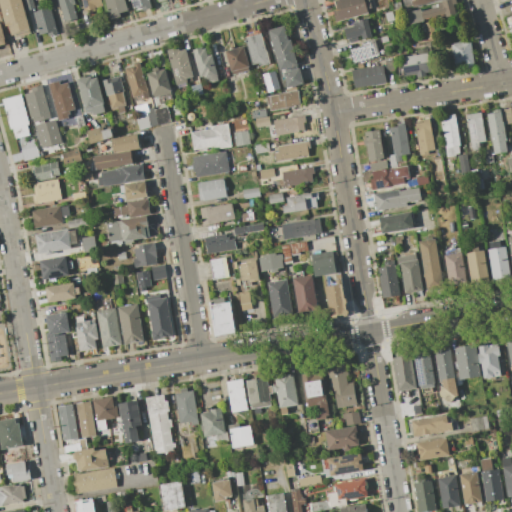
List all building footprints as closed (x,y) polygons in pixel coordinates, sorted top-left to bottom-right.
[(0,0),(21,0),(30,33),(12,38),(11,34),(10,34),(8,25),(5,26),(0,7),(0,0)] [(32,0),(35,9),(26,12),(23,0),(32,0)] [(74,0),(75,4),(73,5),(77,19),(64,22),(58,0),(74,0)] [(100,0),(102,6),(83,11),(80,0),(100,0)] [(124,0),(127,11),(119,13),(120,15),(109,18),(104,0),(124,0)] [(149,0),(151,7),(142,9),(141,7),(133,9),(131,1),(129,1),(128,0),(149,0)] [(367,13),(335,22),(331,10),(334,9),(332,0),(367,0),(370,8),(365,9),(367,13)] [(442,0),(455,0),(456,3),(452,4),(455,14),(445,17),(444,13),(422,19),(423,20),(408,25),(405,12),(419,8),(420,10),(436,6),(435,2),(442,0)] [(50,7),(57,33),(48,35),(47,33),(39,35),(33,12),(50,7)] [(390,11),(393,20),(386,22),(383,13),(390,11)] [(370,37),(361,39),(360,35),(345,39),(342,29),(352,27),(351,23),(357,21),(357,20),(365,18),(370,37)] [(430,21),(434,36),(428,38),(426,30),(423,30),(422,23),(430,21)] [(268,30),(283,26),(286,36),(289,35),(297,66),(279,71),(268,30)] [(244,38),(261,33),(265,51),(268,50),(271,63),(260,66),(259,63),(251,65),(244,38)] [(386,35),(387,41),(380,43),(379,37),(386,35)] [(374,39),(379,56),(353,64),(349,49),(362,46),(361,43),(374,39)] [(475,67),(467,69),(467,66),(454,68),(453,58),(445,59),(444,51),(452,50),(450,43),(470,40),(475,67)] [(224,51),(244,45),(250,66),(249,67),(249,69),(232,74),(231,72),(230,72),(224,51)] [(166,50),(178,47),(179,50),(187,48),(195,80),(176,85),(166,50)] [(192,50),(202,47),(202,49),(205,48),(207,55),(213,54),(219,75),(218,75),(219,80),(206,84),(204,76),(199,78),(192,50)] [(427,53),(431,75),(416,77),(416,74),(403,76),(402,67),(403,66),(401,57),(427,53)] [(392,60),(394,71),(387,72),(385,61),(392,60)] [(150,97),(140,99),(139,95),(132,97),(124,68),(133,66),(132,63),(140,61),(150,97)] [(383,65),(386,81),(354,87),(351,70),(383,65)] [(172,92),(153,98),(146,73),(166,68),(172,92)] [(282,73),(300,68),(304,83),(286,87),(282,73)] [(262,74),(267,92),(279,89),(274,71),(262,74)] [(77,79),(91,76),(91,78),(97,77),(104,103),(103,104),(105,113),(91,116),(90,112),(86,113),(77,79)] [(102,81),(120,76),(123,91),(122,91),(126,107),(112,111),(108,95),(106,96),(102,81)] [(48,83),(59,80),(60,84),(67,82),(75,110),(70,111),(70,114),(68,114),(69,117),(58,120),(48,83)] [(42,84),(51,117),(37,121),(36,117),(31,119),(24,93),(32,91),(31,87),(42,84)] [(298,90),(300,105),(269,111),(268,105),(267,105),(265,96),(278,94),(278,93),(298,90)] [(2,99),(21,94),(29,124),(26,125),(29,135),(15,139),(12,128),(10,129),(2,99)] [(184,117),(171,120),(168,106),(167,105),(180,101),(184,117)] [(171,120),(158,124),(154,109),(168,106),(171,120)] [(158,124),(139,129),(136,117),(146,114),(146,112),(149,111),(148,108),(153,107),(154,109),(158,124)] [(265,108),(267,116),(255,118),(252,119),(250,111),(265,108)] [(486,114),(495,112),(494,110),(500,109),(500,110),(511,108),(511,112),(511,122),(502,124),(507,152),(493,155),(486,114)] [(480,112),(485,141),(474,143),(475,144),(471,145),(465,114),(480,112)] [(82,114),(85,126),(78,128),(75,116),(82,114)] [(455,114),(455,119),(461,118),(463,134),(458,135),(460,146),(458,146),(460,154),(456,155),(456,157),(447,158),(440,119),(448,118),(448,115),(455,114)] [(273,120),(305,115),(306,122),(303,122),(304,130),(275,135),(273,120)] [(267,116),(269,116),(270,124),(256,127),(255,118),(267,116)] [(49,120),(56,118),(60,131),(52,133),(49,120)] [(429,118),(434,150),(427,151),(428,154),(420,155),(415,123),(423,122),(422,119),(429,118)] [(250,144),(211,151),(211,147),(193,150),(190,133),(210,129),(210,126),(240,120),(241,131),(247,130),(250,144)] [(404,122),(409,154),(401,156),(401,161),(395,162),(389,128),(397,126),(396,123),(404,122)] [(104,140),(90,143),(87,131),(101,127),(102,131),(104,140)] [(113,137),(104,140),(102,131),(111,128),(113,137)] [(364,132),(379,129),(384,160),(369,163),(364,132)] [(130,150),(113,153),(111,139),(137,134),(140,148),(130,150)] [(309,141),(310,147),(307,148),(309,156),(276,162),(274,152),(278,152),(277,147),(309,141)] [(268,143),(269,152),(256,154),(254,145),(268,143)] [(21,150),(36,146),(39,157),(24,161),(21,150)] [(78,148),(82,161),(65,165),(62,153),(78,148)] [(492,149),(494,163),(486,165),(484,151),(492,149)] [(94,157),(113,153),(130,150),(133,164),(96,170),(94,157)] [(225,152),(228,171),(196,177),(195,172),(193,172),(191,163),(193,162),(193,157),(225,152)] [(467,154),(470,172),(461,174),(458,156),(467,154)] [(395,162),(396,167),(390,168),(388,155),(394,155),(395,162)] [(440,159),(442,171),(434,173),(432,160),(440,159)] [(386,160),(387,168),(370,171),(369,163),(386,160)] [(33,167),(58,162),(60,175),(56,176),(56,178),(36,182),(33,167)] [(144,179),(104,186),(103,185),(99,186),(98,177),(102,177),(101,172),(117,169),(117,167),(141,163),(144,179)] [(408,165),(410,178),(404,179),(405,185),(372,190),(371,184),(374,184),(373,180),(382,179),(381,170),(408,165)] [(282,172),(313,166),(315,174),(312,174),(313,181),(284,186),(282,172)] [(273,168),(275,177),(261,179),(259,171),(273,168)] [(92,172),(93,180),(85,181),(83,174),(92,172)] [(416,178),(429,175),(431,184),(417,186),(416,178)] [(58,179),(61,200),(34,204),(32,195),(35,194),(33,183),(58,179)] [(223,179),(226,196),(200,201),(197,184),(223,179)] [(147,197),(126,200),(123,184),(144,181),(147,197)] [(257,187),(259,196),(242,199),(240,189),(257,187)] [(420,187),(422,200),(406,202),(407,206),(376,211),(375,207),(373,207),(372,202),(374,202),(373,194),(395,190),(395,191),(420,187)] [(282,192),(283,202),(269,204),(268,195),(282,192)] [(317,192),(318,198),(316,199),(317,207),(283,213),(282,206),(287,205),(286,197),(317,192)] [(148,198),(150,214),(129,217),(129,213),(114,215),(113,208),(127,206),(127,201),(148,198)] [(235,219),(203,225),(200,207),(211,205),(211,207),(232,203),(235,219)] [(32,211),(60,206),(60,207),(68,206),(70,215),(62,217),(63,223),(35,228),(32,211)] [(253,212),(254,221),(242,223),(241,214),(253,212)] [(410,212),(413,228),(381,233),(379,217),(410,212)] [(146,216),(149,236),(133,239),(133,241),(117,244),(116,242),(110,243),(106,223),(146,216)] [(67,220),(85,217),(86,225),(68,228),(67,220)] [(319,218),(322,233),(292,238),(291,231),(285,232),(284,224),(319,218)] [(233,227),(245,225),(245,226),(257,224),(258,231),(235,235),(233,227)] [(35,234),(67,229),(71,248),(52,251),(53,254),(46,255),(46,252),(39,253),(35,234)] [(236,249),(207,254),(204,237),(226,233),(227,238),(228,237),(229,239),(234,238),(236,249)] [(82,251),(94,251),(93,236),(81,237),(82,251)] [(333,250),(308,255),(308,250),(306,241),(330,237),(333,250)] [(418,241),(435,238),(443,287),(426,290),(418,241)] [(492,279),(487,249),(489,249),(488,242),(499,240),(500,247),(506,246),(511,276),(492,279)] [(306,241),(308,250),(300,252),(300,254),(291,256),(293,263),(284,264),(282,253),(281,245),(306,241)] [(154,242),(157,257),(155,257),(157,264),(134,268),(133,258),(135,258),(133,246),(154,242)] [(466,283),(449,286),(444,255),(445,255),(444,250),(451,249),(451,247),(454,246),(455,248),(459,248),(460,253),(461,252),(466,283)] [(484,250),(489,280),(470,283),(465,253),(484,250)] [(125,251),(126,259),(118,260),(117,253),(125,251)] [(284,264),(285,267),(261,271),(258,258),(263,257),(262,255),(275,253),(276,255),(282,253),(284,264)] [(424,290),(404,293),(399,264),(397,265),(396,257),(416,253),(417,259),(419,259),(424,290)] [(39,260),(65,256),(68,275),(57,277),(57,282),(51,283),(50,278),(43,280),(39,260)] [(225,256),(229,276),(212,279),(209,259),(225,256)] [(333,256),(336,273),(314,277),(311,260),(333,256)] [(257,258),(261,280),(250,282),(251,285),(242,287),(238,265),(246,263),(245,260),(257,258)] [(377,268),(395,264),(400,294),(382,298),(377,268)] [(164,265),(166,277),(153,280),(151,267),(164,265)] [(151,287),(149,269),(135,271),(138,289),(151,287)] [(121,273),(123,283),(113,285),(111,275),(121,273)] [(312,275),(318,309),(298,313),(292,279),(312,275)] [(287,278),(293,314),(273,317),(267,282),(287,278)] [(45,287),(73,282),(76,298),(48,303),(45,287)] [(341,284),(346,313),(330,316),(325,287),(341,284)] [(249,292),(252,309),(241,311),(238,294),(249,292)] [(166,297),(173,336),(162,338),(162,339),(152,340),(151,331),(152,331),(147,301),(148,301),(147,297),(161,295),(162,298),(166,297)] [(235,333),(215,337),(210,305),(230,302),(235,333)] [(137,304),(144,340),(124,344),(117,307),(137,304)] [(115,307),(121,344),(102,347),(96,311),(115,307)] [(67,312),(70,331),(54,334),(54,335),(64,334),(67,355),(60,356),(61,360),(51,362),(46,333),(49,332),(46,316),(67,312)] [(95,319),(98,338),(94,339),(96,348),(80,351),(75,322),(95,319)] [(477,344),(487,343),(488,345),(499,343),(501,355),(497,356),(501,376),(483,379),(481,364),(479,364),(477,353),(479,353),(477,344)] [(475,344),(480,376),(459,380),(454,347),(475,344)] [(442,387),(441,380),(439,380),(434,350),(449,348),(457,394),(452,395),(454,397),(449,403),(437,394),(442,387)] [(429,351),(435,383),(433,383),(434,387),(419,389),(419,386),(418,386),(412,354),(429,351)] [(410,354),(416,388),(397,391),(391,358),(410,354)] [(356,404),(336,408),(333,387),(330,388),(326,366),(343,363),(345,370),(347,370),(348,376),(346,376),(347,383),(353,382),(356,404)] [(301,374),(311,372),(312,374),(322,373),(329,415),(326,415),(326,419),(316,420),(316,416),(314,406),(307,407),(301,374)] [(293,373),(298,405),(286,407),(287,414),(281,415),(280,408),(279,408),(276,392),(273,393),(272,385),(275,384),(274,376),(293,373)] [(245,380),(266,376),(268,386),(271,386),(273,393),(269,394),(270,400),(270,401),(271,406),(251,409),(250,403),(249,404),(245,380)] [(242,379),(248,410),(232,413),(226,381),(242,379)] [(175,393),(181,392),(180,389),(187,387),(187,391),(192,390),(199,425),(192,426),(191,421),(180,423),(175,393)] [(145,397),(163,394),(164,401),(167,401),(169,411),(166,411),(167,420),(170,419),(172,427),(169,427),(172,444),(174,443),(175,448),(172,448),(173,451),(155,454),(145,397)] [(92,400),(112,396),(114,406),(117,405),(119,418),(105,420),(107,428),(97,430),(92,400)] [(118,403),(136,400),(141,425),(135,426),(138,442),(125,444),(118,403)] [(71,404),(89,401),(96,435),(78,439),(71,404)] [(58,406),(71,404),(78,439),(64,441),(58,406)] [(221,407),(225,432),(227,432),(229,441),(217,443),(216,435),(204,437),(200,413),(210,411),(210,409),(221,407)] [(358,411),(360,423),(346,426),(345,419),(342,420),(342,414),(358,411)] [(411,421),(446,415),(448,423),(451,422),(453,430),(414,437),(411,421)] [(316,420),(319,433),(306,435),(303,418),(316,416),(316,420)] [(469,419),(486,416),(489,429),(472,432),(469,419)] [(0,443),(0,420),(15,418),(16,424),(19,423),(23,446),(1,449),(0,443)] [(324,431),(355,425),(358,445),(351,447),(351,450),(344,452),(343,448),(328,451),(324,431)] [(250,426),(253,445),(232,449),(229,429),(250,426)] [(292,428),(293,437),(282,438),(281,430),(292,428)] [(446,438),(449,455),(419,460),(416,443),(446,438)] [(108,466),(80,471),(78,461),(76,461),(74,451),(95,447),(96,450),(105,449),(108,466)] [(327,458),(359,452),(362,470),(330,476),(327,458)] [(148,454),(149,460),(141,462),(140,455),(148,454)] [(511,496),(508,497),(501,459),(510,457),(511,466),(511,496)] [(499,469),(504,498),(486,501),(481,471),(482,471),(480,460),(490,458),(492,470),(499,469)] [(5,465),(26,461),(26,466),(29,465),(32,479),(13,482),(12,474),(7,475),(5,465)] [(292,463),(295,476),(287,477),(284,464),(292,463)] [(113,467),(117,487),(76,494),(72,474),(79,473),(113,467)] [(477,471),(482,501),(464,504),(459,474),(477,471)] [(241,472),(243,485),(237,486),(234,473),(241,472)] [(297,478),(299,486),(320,483),(318,475),(297,478)] [(455,475),(460,505),(442,508),(437,478),(455,475)] [(365,479),(368,496),(346,500),(347,504),(330,507),(327,493),(335,492),(333,485),(365,479)] [(211,483),(229,480),(232,496),(224,497),(224,500),(215,502),(211,483)] [(431,480),(436,510),(424,511),(418,511),(413,483),(431,480)] [(180,481),(185,507),(164,511),(159,485),(180,481)] [(23,501),(0,505),(0,487),(20,484),(23,501)] [(293,511),(290,491),(300,489),(302,498),(304,497),(305,504),(302,505),(302,511),(293,511)] [(283,493),(286,511),(268,511),(266,496),(283,493)] [(106,502),(97,503),(96,497),(105,495),(106,502)] [(75,511),(74,501),(93,498),(95,511),(75,511)] [(264,511),(244,511),(242,501),(257,498),(258,506),(263,505),(264,511)] [(118,511),(107,511),(106,502),(116,500),(118,511)]
